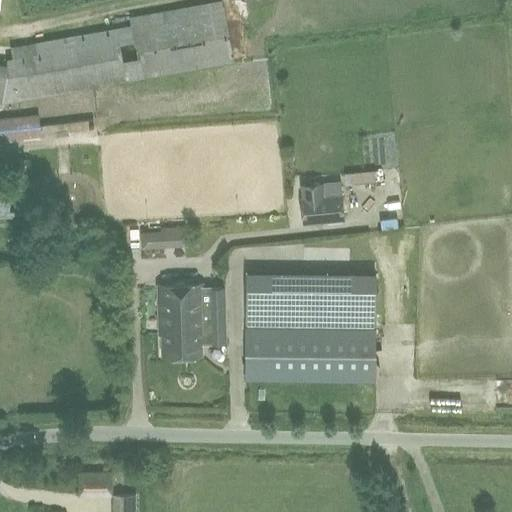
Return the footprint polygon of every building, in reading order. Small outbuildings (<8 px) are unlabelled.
[(0,97),(229,58),(219,2),(26,35),(29,50),(0,55),(0,97)] [(36,113),(0,117),(0,139),(30,136),(29,129),(38,127),(36,113)] [(344,218),(342,191),(301,195),(304,222),(344,218)] [(142,248),(174,245),(173,226),(159,227),(160,229),(141,231),(142,248)] [(375,382),(376,274),(245,272),(244,381),(375,382)] [(199,355),(199,345),(226,345),(225,310),(202,311),(201,285),(158,286),(159,335),(162,335),(162,356),(199,355)] [(511,373),(490,372),(489,398),(511,398),(511,373)] [(96,489),(125,489),(125,477),(96,477),(96,489)] [(112,495),(112,510),(136,511),(135,495),(112,495)]
